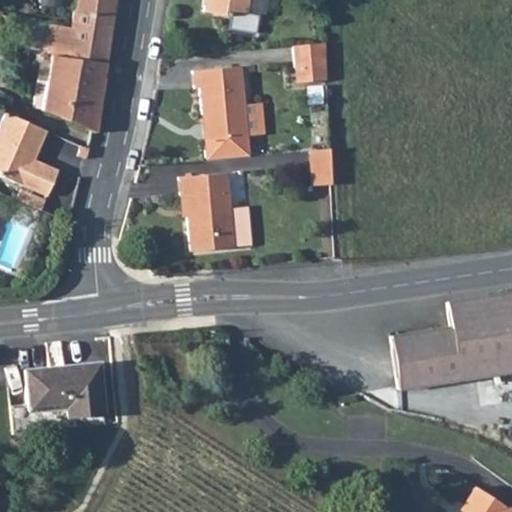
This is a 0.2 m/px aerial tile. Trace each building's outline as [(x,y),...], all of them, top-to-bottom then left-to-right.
[(76,0),(75,8),(114,14),(116,0),(76,0)] [(205,0),(204,12),(231,17),(231,12),(248,15),(250,0),(205,0)] [(53,51),(45,110),(93,132),(97,133),(114,14),(75,8),(72,27),(46,23),(42,49),(53,51)] [(293,46),(295,67),(327,64),(327,63),(326,42),(293,46)] [(328,80),(327,64),(295,67),(296,82),(328,80)] [(252,137),(244,67),(195,72),(198,90),(202,89),(205,115),(209,115),(213,141),(252,137)] [(47,130),(3,111),(0,118),(0,174),(45,194),(56,170),(35,161),(34,163),(27,160),(30,151),(36,153),(47,130)] [(309,151),(311,176),(333,175),(331,149),(309,151)] [(194,252),(255,247),(251,208),(233,210),(229,173),(180,178),(183,197),(188,198),(194,252)] [(333,184),(333,175),(311,176),(312,186),(333,184)] [(390,335),(397,391),(511,374),(511,291),(446,301),(448,326),(390,335)] [(20,369),(25,413),(63,409),(64,419),(104,415),(98,361),(20,369)] [(511,511),(511,509),(507,506),(505,509),(472,486),(455,511),(511,511)]
